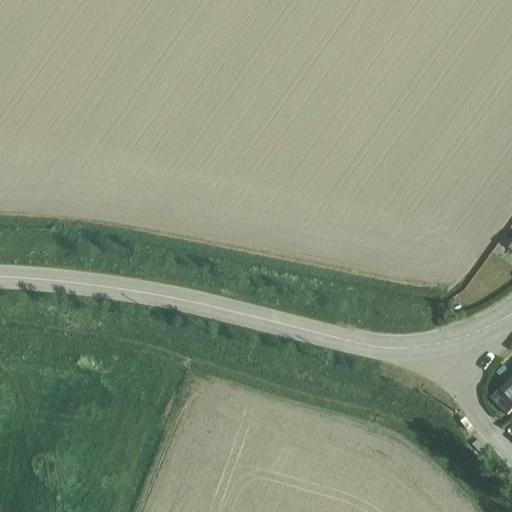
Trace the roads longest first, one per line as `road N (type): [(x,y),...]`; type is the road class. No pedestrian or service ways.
road 1 (tertiary): [(426,355),(110,289),(0,284)]
road 2 (unclassified): [(426,355),(511,449)]
